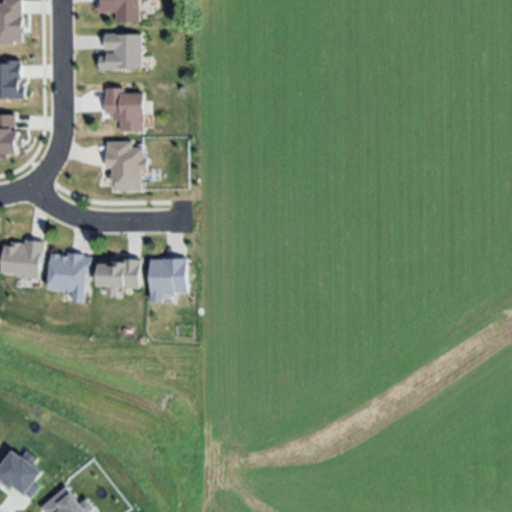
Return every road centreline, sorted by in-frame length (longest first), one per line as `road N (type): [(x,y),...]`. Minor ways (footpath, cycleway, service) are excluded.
road 1 (residential): [(0,197),(31,187),(56,152),(59,0)]
road 2 (residential): [(31,187),(45,205),(87,224),(188,225)]
